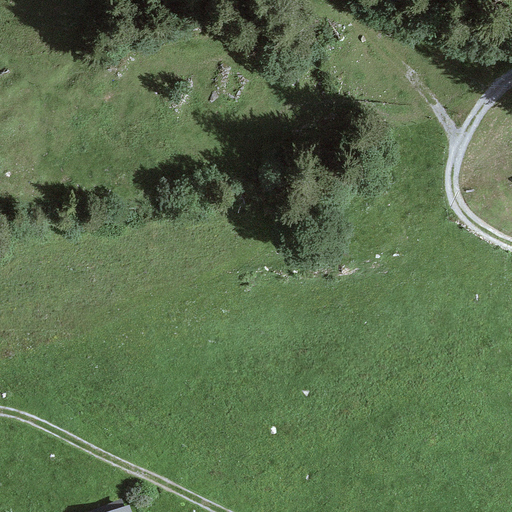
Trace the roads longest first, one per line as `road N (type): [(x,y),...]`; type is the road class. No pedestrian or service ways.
road 1 (track): [(248,511),(0,401)]
road 2 (track): [(345,0),(437,89),(462,137)]
road 3 (track): [(462,137),(457,193),(473,219),(511,238)]
